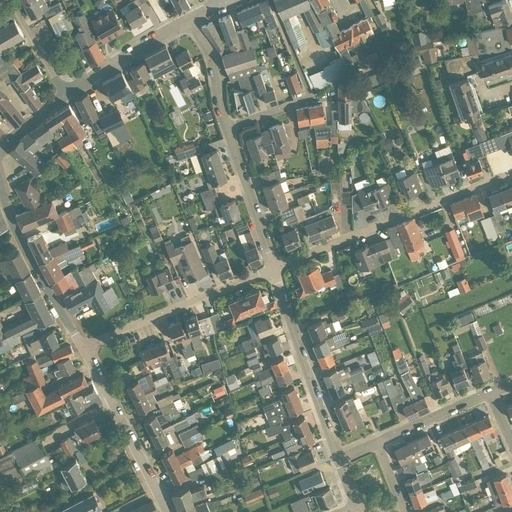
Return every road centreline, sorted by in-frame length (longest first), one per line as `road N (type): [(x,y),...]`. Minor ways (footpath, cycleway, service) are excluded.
road 1 (residential): [(511,175),(274,269)]
road 2 (residential): [(274,269),(82,348)]
road 3 (residential): [(337,458),(274,269)]
road 4 (unclassified): [(168,511),(82,348)]
road 5 (unclassified): [(82,348),(19,238),(0,185)]
road 6 (residential): [(274,269),(225,127)]
road 7 (unclassified): [(67,95),(188,20)]
road 8 (residential): [(377,443),(491,393)]
